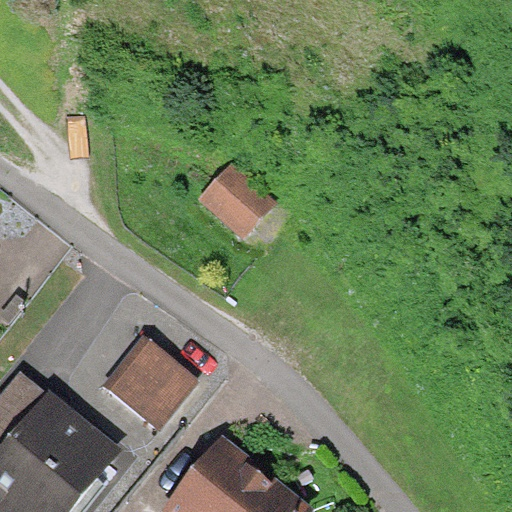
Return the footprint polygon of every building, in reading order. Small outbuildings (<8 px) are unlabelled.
[(278,204),(233,164),(199,203),(245,242),(278,204)] [(199,382),(145,336),(104,384),(157,430),(199,382)] [(0,448),(3,451),(48,395),(21,374),(0,399),(0,448)] [(74,511),(123,452),(50,393),(48,395),(3,451),(0,454),(0,511),(74,511)] [(312,511),(314,510),(222,438),(163,511),(312,511)]
